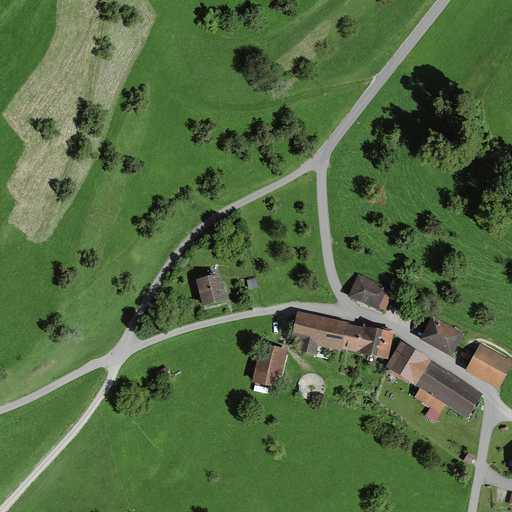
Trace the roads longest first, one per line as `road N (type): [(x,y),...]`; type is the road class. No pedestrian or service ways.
road 1 (residential): [(320,156),(191,236),(120,353)]
road 2 (residential): [(353,313),(393,326),(487,395),(472,511)]
road 3 (residential): [(353,313),(267,310),(120,353)]
road 4 (residential): [(445,0),(320,156)]
road 5 (track): [(120,353),(85,418),(0,511)]
road 6 (residential): [(320,156),(329,263),(353,313)]
road 7 (residential): [(120,353),(0,410)]
